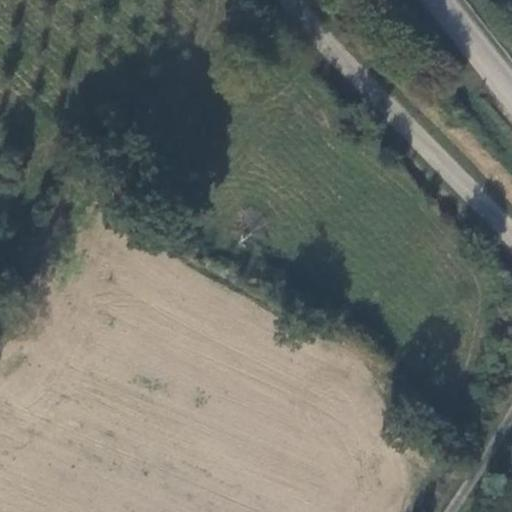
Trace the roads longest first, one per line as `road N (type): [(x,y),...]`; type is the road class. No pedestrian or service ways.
road 1 (unclassified): [(511,239),(308,30),(292,0)]
road 2 (tertiary): [(511,98),(436,0)]
